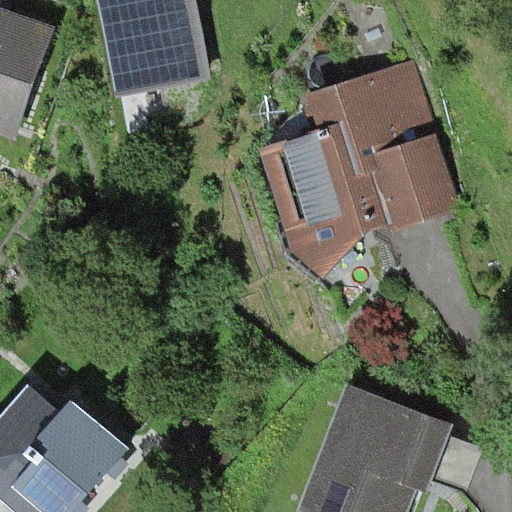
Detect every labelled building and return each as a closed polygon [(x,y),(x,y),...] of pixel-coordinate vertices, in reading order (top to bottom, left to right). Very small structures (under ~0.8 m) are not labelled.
[(198,0),(113,0),(102,2),(125,103),(217,83),(198,0)] [(62,30),(0,17),(0,126),(41,135),(62,30)] [(320,153),(295,160),(318,247),(377,232),(381,247),(464,225),(425,77),(308,108),(320,153)] [(62,369),(0,441),(0,484),(32,511),(82,511),(156,427),(113,390),(102,403),(62,369)] [(432,511),(465,425),(369,389),(322,511),(432,511)]
